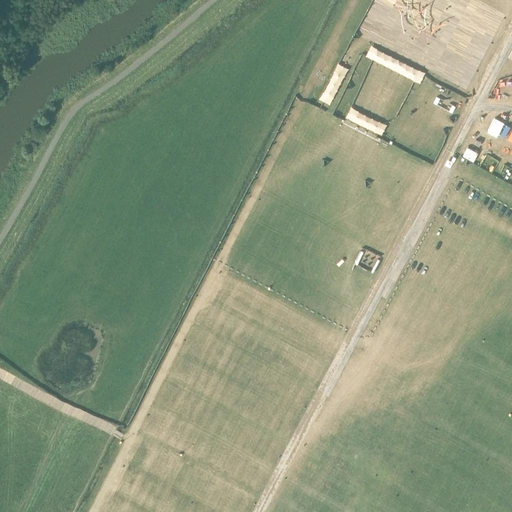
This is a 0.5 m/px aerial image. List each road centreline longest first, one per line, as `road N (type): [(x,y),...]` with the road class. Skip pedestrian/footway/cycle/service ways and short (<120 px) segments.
road 1 (track): [(91,511),(352,0)]
road 2 (track): [(261,511),(511,30)]
